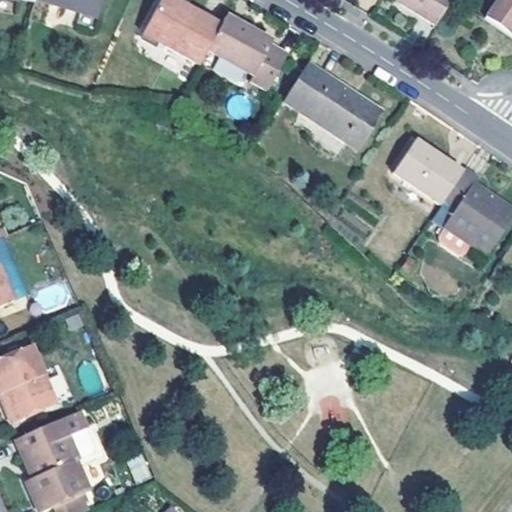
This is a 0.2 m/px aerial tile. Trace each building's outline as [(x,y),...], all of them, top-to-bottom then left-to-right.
[(35,0),(36,0),(78,14),(95,19),(102,0),(35,0)] [(193,19),(158,0),(139,35),(198,68),(207,51),(220,27),(196,13),(193,19)] [(158,0),(193,19),(196,13),(173,0),(158,0)] [(399,0),(403,2),(401,5),(436,25),(450,0),(399,0)] [(511,0),(495,0),(483,19),(511,38),(511,0)] [(95,19),(78,14),(74,27),(90,32),(95,19)] [(220,27),(207,51),(253,77),(252,79),(270,90),(289,56),(271,47),(273,42),(226,16),(220,27)] [(381,112),(308,64),(283,104),(355,151),(381,112)] [(441,205),(463,172),(413,139),(391,175),(440,206),(441,205)] [(463,172),(441,205),(452,212),(441,228),(486,256),(511,218),(511,208),(473,182),(475,177),(465,170),(463,172)] [(10,263),(0,267),(0,278),(13,306),(0,311),(0,312),(4,322),(31,309),(10,263)] [(0,311),(13,306),(0,278),(0,311)] [(81,328),(76,318),(66,323),(70,333),(81,328)] [(29,348),(0,362),(0,398),(4,397),(17,427),(57,407),(29,348)] [(0,403),(12,430),(17,427),(4,397),(0,398),(0,403)] [(87,429),(80,413),(16,443),(30,472),(34,470),(38,479),(29,484),(41,511),(49,511),(55,509),(67,504),(70,510),(85,503),(82,497),(92,492),(80,463),(82,463),(71,437),(87,429)] [(141,455),(126,462),(137,483),(151,476),(141,455)] [(67,504),(55,509),(56,511),(88,511),(85,503),(70,510),(67,504)]
